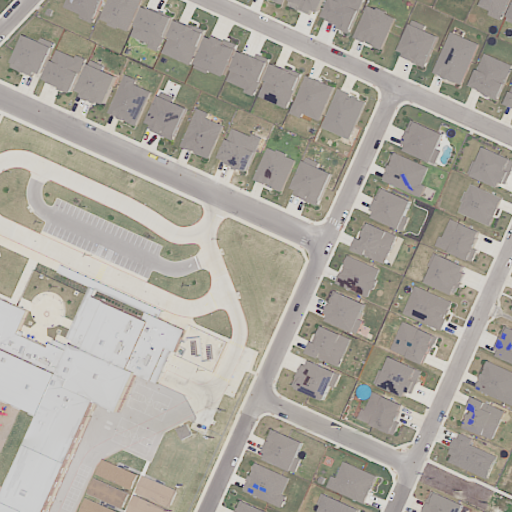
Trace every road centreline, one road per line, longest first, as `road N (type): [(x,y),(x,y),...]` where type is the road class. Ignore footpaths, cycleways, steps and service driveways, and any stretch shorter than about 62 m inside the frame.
road 1 (residential): [(399,88),(204,511)]
road 2 (residential): [(0,93),(328,243)]
road 3 (residential): [(203,0),(511,138)]
road 4 (residential): [(389,511),(511,244)]
road 5 (residential): [(257,397),(410,466)]
